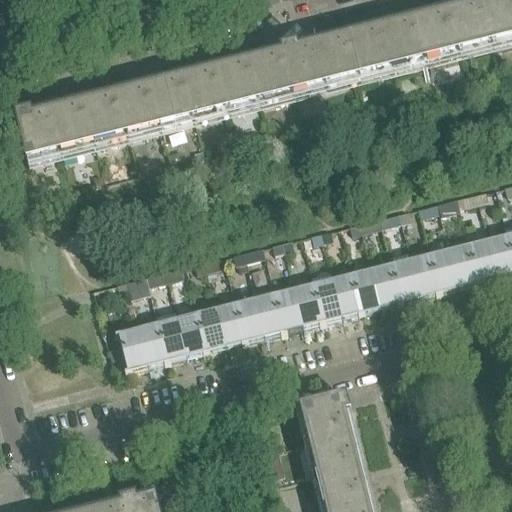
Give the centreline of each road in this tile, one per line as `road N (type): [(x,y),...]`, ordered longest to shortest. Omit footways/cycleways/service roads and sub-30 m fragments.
road 1 (residential): [(443,511),(404,361),(18,458),(0,384)]
road 2 (residential): [(0,42),(204,17),(269,0)]
